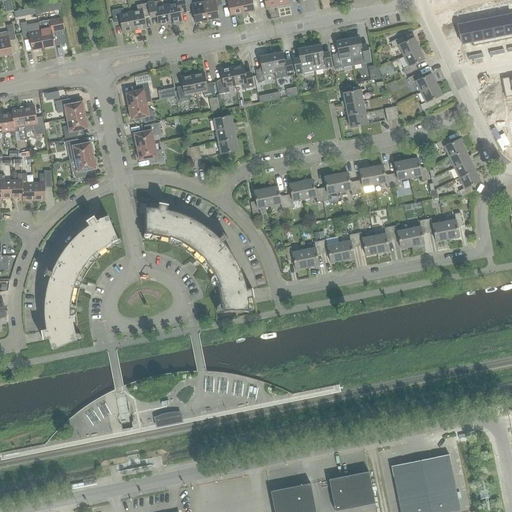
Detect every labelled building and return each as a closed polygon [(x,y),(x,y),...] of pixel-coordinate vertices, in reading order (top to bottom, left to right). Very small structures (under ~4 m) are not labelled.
[(172,0),(173,4),(166,5),(170,24),(182,21),(179,10),(186,8),(183,0),(172,0)] [(195,23),(207,20),(203,2),(191,4),(190,0),(184,0),(186,12),(192,11),(195,23)] [(208,0),(208,1),(203,2),(207,20),(218,18),(216,6),(222,5),(220,0),(208,0)] [(220,0),(222,5),(228,4),(230,16),(242,13),(239,0),(220,0)] [(239,0),(242,13),(254,11),(251,0),(239,0)] [(263,0),(265,9),(277,6),(275,0),(263,0)] [(158,1),(147,3),(150,16),(156,14),(158,26),(170,24),(166,5),(159,6),(158,1)] [(137,11),(130,12),(134,31),(146,29),(143,17),(150,16),(147,3),(136,5),(137,11)] [(122,33),(134,31),(130,12),(123,13),(122,8),(111,10),(114,23),(120,22),(122,33)] [(511,16),(511,14),(501,17),(505,40),(511,38),(511,16)] [(501,17),(490,19),(495,42),(505,40),(501,17)] [(49,21),(39,23),(40,29),(39,30),(43,48),(55,46),(52,33),(65,31),(62,18),(55,19),(49,21)] [(490,19),(479,21),(484,44),(495,42),(490,19)] [(479,21),(468,23),(472,42),(473,46),(484,44),(479,21)] [(26,22),(20,23),(23,38),(29,37),(29,39),(32,50),(43,48),(39,30),(38,23),(27,26),(26,22)] [(468,23),(458,25),(461,44),(472,42),(468,23)] [(7,32),(0,33),(0,54),(0,57),(12,54),(9,41),(15,40),(12,25),(6,26),(7,32)] [(359,37),(347,39),(351,58),(352,66),(364,63),(370,62),(368,48),(367,42),(360,43),(359,37)] [(402,37),(390,42),(393,48),(398,46),(403,56),(419,48),(414,38),(404,42),(402,37)] [(338,54),(332,55),(335,69),(341,68),(352,66),(351,58),(347,39),(335,42),(338,54)] [(314,71),(323,70),(332,68),(329,55),(323,57),(321,45),(309,47),(314,71)] [(296,75),(314,71),(309,47),(297,49),(300,61),(293,63),(296,75)] [(419,48),(403,56),(408,67),(403,69),(405,75),(417,69),(415,64),(424,59),(419,48)] [(282,52),(271,55),(274,73),(286,71),(287,77),(294,75),(290,59),(284,60),(282,52)] [(263,75),(274,73),(271,55),(259,57),(261,69),(255,70),(258,83),(264,81),(263,75)] [(243,64),(231,67),(235,85),(242,84),(243,89),(254,87),(251,75),(245,76),(243,64)] [(235,85),(231,67),(220,69),(222,81),(216,82),(218,94),(229,92),(228,87),(235,85)] [(204,72),(192,74),(196,93),(203,92),(204,97),(215,95),(212,83),(206,84),(204,72)] [(415,82),(420,92),(436,85),(431,74),(422,78),(419,73),(407,78),(410,84),(415,82)] [(189,95),(196,93),(192,74),(180,77),(183,89),(177,90),(179,102),(190,100),(189,95)] [(510,77),(501,79),(505,98),(511,96),(511,80),(511,81),(510,77)] [(129,106),(152,102),(148,83),(136,85),(137,91),(126,93),(126,96),(125,96),(126,102),(128,102),(129,106)] [(423,111),(434,105),(432,100),(441,95),(436,85),(420,92),(425,103),(420,105),(423,111)] [(173,87),(157,91),(159,100),(175,96),(173,87)] [(342,102),(342,105),(363,101),(360,90),(343,93),(344,101),(342,102)] [(69,99),(55,102),(57,113),(66,112),(67,119),(84,115),(83,111),(85,110),(84,104),(82,105),(82,103),(70,105),(69,99)] [(363,101),(342,105),(343,109),(346,109),(347,116),(365,113),(363,101)] [(155,120),(154,114),(157,114),(147,107),(146,103),(129,106),(130,111),(128,111),(129,117),(131,117),(131,119),(142,117),(144,123),(155,120)] [(26,131),(33,130),(34,135),(44,134),(42,120),(36,121),(34,106),(23,108),(25,126),(26,131)] [(396,106),(384,109),(387,122),(399,119),(396,106)] [(23,108),(11,110),(15,132),(19,132),(20,140),(27,139),(26,131),(25,126),(23,108)] [(3,132),(10,131),(11,136),(15,135),(15,132),(11,110),(12,113),(1,114),(3,132)] [(365,113),(347,116),(350,128),(367,124),(365,113)] [(85,120),(84,115),(67,119),(69,126),(63,127),(65,139),(77,136),(76,130),(87,128),(86,126),(88,126),(87,120),(85,120)] [(233,124),(231,116),(213,119),(216,131),(236,127),(235,123),(233,124)] [(136,142),(137,147),(154,144),(152,137),(161,135),(160,129),(159,123),(143,126),(144,132),(134,134),(135,136),(133,137),(134,143),(136,142)] [(236,127),(216,131),(218,142),(236,139),(234,131),(237,131),(236,127)] [(447,138),(436,144),(438,149),(443,147),(448,157),(465,150),(460,139),(450,143),(447,138)] [(69,160),(94,156),(92,145),(90,145),(90,143),(79,145),(77,139),(66,142),(69,160)] [(236,139),(218,142),(220,154),(238,150),(236,139)] [(155,151),(154,144),(137,147),(138,152),(136,152),(137,158),(139,158),(139,160),(151,158),(152,164),(163,161),(161,149),(155,151)] [(201,159),(199,146),(186,149),(189,161),(201,159)] [(465,150),(448,157),(454,168),(472,159),(470,156),(468,157),(465,150)] [(94,156),(69,160),(73,179),(85,177),(84,171),(95,169),(94,167),(96,166),(94,156)] [(417,158),(406,160),(409,178),(421,176),(422,181),(428,180),(425,167),(419,168),(417,158)] [(472,159),(454,168),(459,178),(475,171),(471,164),(474,162),(472,159)] [(396,173),(390,174),(393,187),(399,186),(398,180),(409,178),(406,160),(394,163),(396,173)] [(382,165),(371,168),(374,185),(386,183),(387,188),(393,187),(390,174),(384,176),(382,165)] [(361,180),(355,181),(358,194),(364,193),(363,187),(374,185),(371,168),(359,170),(361,180)] [(45,201),(45,188),(52,187),(51,171),(44,171),(44,174),(39,174),(39,183),(33,183),(34,201),(45,201)] [(475,171),(459,178),(464,189),(458,191),(461,197),(473,191),(470,186),(480,181),(475,171)] [(347,172),(336,175),(339,192),(351,190),(352,196),(358,194),(355,181),(349,183),(347,172)] [(0,180),(0,181),(0,180),(0,183),(0,184),(1,199),(12,198),(11,180),(5,181),(4,174),(0,174),(0,180)] [(17,174),(17,180),(11,180),(12,198),(22,198),(23,198),(22,183),(23,183),(23,180),(22,180),(22,174),(17,174)] [(22,180),(23,180),(23,183),(22,183),(23,198),(22,198),(22,201),(34,201),(33,183),(27,183),(26,174),(22,174),(22,180)] [(326,187),(320,188),(323,201),(329,200),(328,195),(339,192),(336,175),(324,177),(326,187)] [(312,179),(301,182),(304,199),(316,197),(317,203),(323,201),(320,188),(314,190),(312,179)] [(291,194),(285,195),(288,208),(294,207),(293,202),(304,199),(301,182),(289,184),(291,194)] [(277,186),(265,189),(269,206),(281,204),(282,210),(288,208),(285,195),(279,197),(277,186)] [(250,203),(252,215),(259,214),(257,209),(269,206),(265,189),(254,191),(256,201),(250,203)] [(198,262),(200,264),(201,266),(203,268),(204,270),(205,272),(207,274),(208,276),(209,278),(210,280),(211,283),(212,285),(213,287),(214,289),(214,292),(215,294),(215,297),(220,295),(222,304),(222,310),(248,310),(248,303),(248,298),(254,297),(252,289),(252,288),(246,289),(245,286),(244,282),(243,279),(242,275),(241,272),(240,269),(238,265),(237,262),(235,259),(233,256),(231,253),(229,250),(227,247),(225,245),(222,242),(226,238),(228,239),(222,233),(223,234),(219,238),(216,236),(214,233),(211,231),(208,229),(205,227),(203,225),(200,223),(197,221),(193,219),(190,218),(187,216),(184,215),(180,214),(177,213),(174,212),(170,211),(167,210),(168,204),(162,203),(159,203),(158,208),(153,208),(146,208),(146,234),(152,234),(160,236),(159,241),(164,242),(169,243),(171,244),(176,246),(180,248),(182,250),(187,252),(189,254),(191,255),(192,257),(194,259),(196,260),(198,262)] [(409,205),(409,219),(423,218),(422,204),(409,205)] [(455,220),(444,222),(447,240),(459,237),(457,227),(463,226),(460,213),(454,214),(455,220)] [(80,286),(81,283),(82,281),(83,279),(84,277),(85,275),(86,273),(88,271),(89,269),(90,267),(92,265),(93,264),(95,262),(98,258),(100,257),(104,254),(107,251),(105,247),(112,242),(118,240),(108,216),(101,218),(97,221),(93,216),(90,218),(86,221),(89,226),(86,228),(83,230),(80,232),(78,234),(75,237),(73,239),(70,242),(68,245),(66,247),(64,250),(62,253),(60,256),(58,259),(56,262),(55,265),(53,268),(52,272),(47,270),(47,268),(44,276),(45,275),(50,277),(49,280),(48,283),(47,286),(46,289),(46,293),(45,296),(45,299),(45,303),(44,306),(44,309),(44,313),(44,316),(45,319),(45,323),(46,326),(46,329),(41,330),(41,332),(42,339),(48,338),(50,343),(52,349),(76,339),(74,334),(73,328),(72,325),(77,324),(77,322),(77,319),(76,317),(76,315),(76,312),(76,310),(76,307),(76,305),(76,302),(77,300),(77,298),(78,295),(78,293),(79,291),(79,288),(80,286)] [(425,220),(428,233),(433,232),(435,242),(447,240),(444,222),(432,224),(431,219),(425,220)] [(408,229),(412,247),(424,244),(422,234),(428,233),(425,220),(419,221),(420,227),(408,229)] [(390,227),(393,240),(398,239),(400,249),(412,247),(408,229),(397,231),(396,226),(390,227)] [(373,236),(377,254),(389,251),(387,241),(393,240),(390,227),(384,228),(385,234),(373,236)] [(361,233),(355,234),(357,247),(363,246),(365,256),(377,254),(373,236),(362,238),(361,233)] [(338,243),(342,261),(354,258),(352,248),(357,247),(355,234),(349,235),(350,241),(338,243)] [(320,241),(322,254),(328,253),(330,263),(342,261),(338,243),(327,245),(326,240),(320,241)] [(303,250),(307,268),(319,265),(317,255),(322,254),(320,241),(314,242),(315,248),(303,250)] [(0,269),(8,269),(8,256),(1,256),(0,243),(0,269)] [(285,248),(287,261),(293,260),(295,270),(307,268),(303,250),(292,252),(291,247),(285,248)] [(155,414),(154,415),(153,416),(154,420),(155,422),(156,430),(183,424),(182,417),(181,414),(180,410),(179,410),(178,410),(177,410),(176,409),(175,409),(173,409),(172,409),(171,409),(170,409),(169,410),(167,410),(166,410),(165,410),(164,411),(163,411),(162,411),(161,412),(160,412),(158,413),(157,413),(156,414),(155,414)] [(400,511),(447,511),(459,510),(450,465),(451,465),(449,455),(391,466),(393,477),(400,511)] [(369,472),(359,474),(362,490),(372,488),(369,472)] [(359,474),(349,476),(352,492),(362,490),(359,474)] [(349,476),(339,478),(342,494),(352,492),(349,476)] [(329,480),(332,496),(342,494),(339,478),(329,480)] [(310,483),(300,485),(303,501),(313,499),(310,483)] [(300,485),(290,488),(293,503),(303,501),(300,485)] [(290,488),(280,490),(283,505),(293,503),(290,488)] [(372,488),(362,490),(365,505),(375,503),(372,488)] [(280,490),(270,492),(273,507),(283,505),(280,490)] [(362,490),(352,492),(355,507),(365,505),(362,490)] [(352,492),(342,494),(345,509),(355,507),(352,492)] [(342,494),(332,496),(335,511),(345,509),(342,494)] [(315,511),(313,499),(303,501),(305,511),(315,511)] [(293,503),(295,511),(305,511),(303,501),(293,503)] [(283,505),(284,511),(295,511),(293,503),(283,505)]
